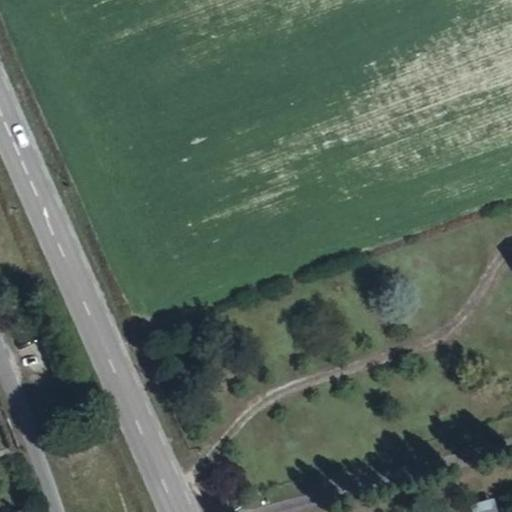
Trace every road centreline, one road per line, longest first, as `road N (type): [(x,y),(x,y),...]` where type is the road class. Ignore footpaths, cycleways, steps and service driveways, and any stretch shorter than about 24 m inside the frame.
road 1 (primary): [(178,511),(0,112)]
road 2 (unknown): [(511,437),(255,511)]
road 3 (unclassified): [(51,511),(0,356)]
